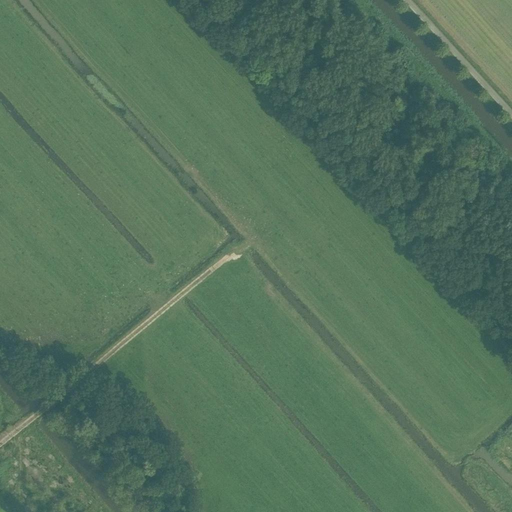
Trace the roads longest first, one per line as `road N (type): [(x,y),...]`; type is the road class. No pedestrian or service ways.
road 1 (track): [(239,257),(210,270),(0,445)]
road 2 (unclassified): [(511,113),(407,0)]
